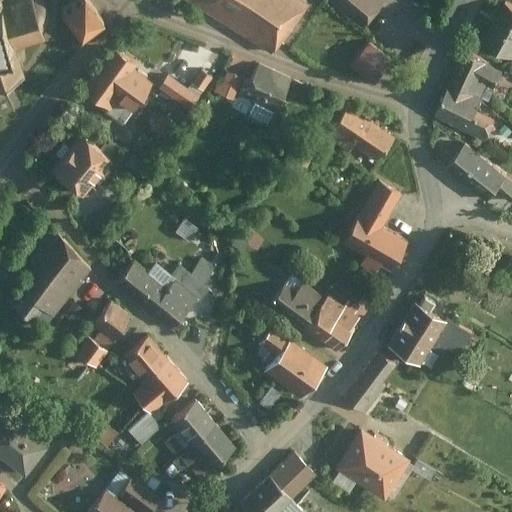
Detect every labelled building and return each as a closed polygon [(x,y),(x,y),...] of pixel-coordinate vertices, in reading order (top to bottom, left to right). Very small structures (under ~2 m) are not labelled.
[(32,0),(0,0),(0,73),(22,67),(13,37),(41,29),(32,0)] [(89,0),(67,0),(60,5),(79,33),(102,17),(89,0)] [(194,0),(272,52),(305,4),(298,0),(194,0)] [(324,0),(357,28),(380,0),(324,0)] [(511,2),(508,0),(505,0),(485,39),(511,53),(511,2)] [(387,59),(361,40),(342,66),(367,85),(387,59)] [(108,47),(71,96),(99,117),(111,101),(129,113),(149,85),(128,73),(136,63),(108,47)] [(465,51),(451,81),(482,96),(489,83),(496,86),(504,69),(465,51)] [(250,68),(238,100),(279,114),(291,82),(250,68)] [(206,82),(194,73),(186,84),(198,92),(206,82)] [(236,81),(219,74),(211,94),(228,101),(236,81)] [(482,96),(451,81),(436,112),(486,136),(495,118),(476,109),(482,96)] [(343,106),(323,138),(346,153),(350,147),(372,162),(389,137),(343,106)] [(40,175),(72,199),(100,161),(67,138),(40,175)] [(462,145),(441,171),(483,205),(491,195),(504,178),(462,145)] [(511,205),(511,184),(504,178),(491,195),(509,210),(511,205)] [(332,241),(336,243),(358,256),(354,263),(369,271),(373,263),(386,270),(402,241),(373,225),(378,215),(390,195),(371,184),(354,214),(349,211),(332,241)] [(181,227),(194,238),(203,227),(190,216),(181,227)] [(21,262),(32,273),(6,312),(45,333),(89,270),(47,226),(21,262)] [(185,274),(203,289),(217,270),(198,257),(185,274)] [(114,285),(143,308),(160,288),(131,264),(114,285)] [(178,268),(160,288),(143,308),(168,331),(203,289),(185,274),(178,268)] [(277,285),(263,305),(296,328),(320,294),(298,278),(288,293),(277,285)] [(320,294),(296,328),(315,342),(339,307),(320,294)] [(94,333),(88,341),(104,351),(130,319),(105,300),(86,328),(94,333)] [(402,302),(375,342),(411,365),(439,323),(426,314),(430,309),(418,301),(413,309),(402,302)] [(357,320),(339,307),(315,342),(332,354),(337,347),(348,332),(357,320)] [(272,355),(284,338),(269,328),(256,344),(272,355)] [(348,332),(337,347),(345,354),(356,338),(348,332)] [(136,384),(125,394),(147,418),(187,381),(146,335),(116,362),(136,384)] [(104,351),(88,341),(83,337),(71,354),(91,369),(104,351)] [(272,355),(258,373),(296,401),(322,367),(284,338),(272,355)] [(368,347),(333,398),(360,417),(395,366),(368,347)] [(160,444),(174,459),(211,424),(190,400),(162,424),(172,434),(160,444)] [(44,448),(0,418),(0,462),(24,478),(44,448)] [(233,448),(211,424),(174,459),(195,482),(233,448)] [(354,430),(328,470),(376,501),(402,462),(354,430)] [(289,452),(262,480),(283,501),(310,473),(289,452)] [(255,474),(227,504),(235,511),(272,511),(283,501),(262,480),(255,474)] [(129,476),(114,497),(133,511),(148,511),(158,499),(129,476)] [(133,511),(114,497),(102,488),(83,511),(133,511)]
